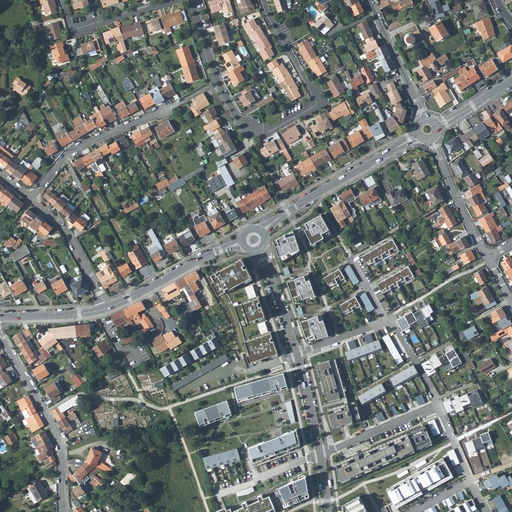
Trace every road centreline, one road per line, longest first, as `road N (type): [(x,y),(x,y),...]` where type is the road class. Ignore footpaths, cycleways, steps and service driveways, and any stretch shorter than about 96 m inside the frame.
road 1 (residential): [(261,0),(318,103),(267,131),(236,116),(190,0)]
road 2 (residential): [(61,511),(61,447),(0,333)]
road 3 (tertiary): [(259,233),(417,135)]
road 4 (residential): [(31,198),(83,143),(161,112)]
road 5 (tertiary): [(106,307),(245,240)]
road 6 (residential): [(60,0),(67,19),(83,26),(176,0)]
road 7 (residential): [(106,307),(62,228),(31,198)]
road 8 (residential): [(369,0),(422,119)]
road 9 (residential): [(433,139),(487,257)]
road 10 (residential): [(320,451),(438,403)]
